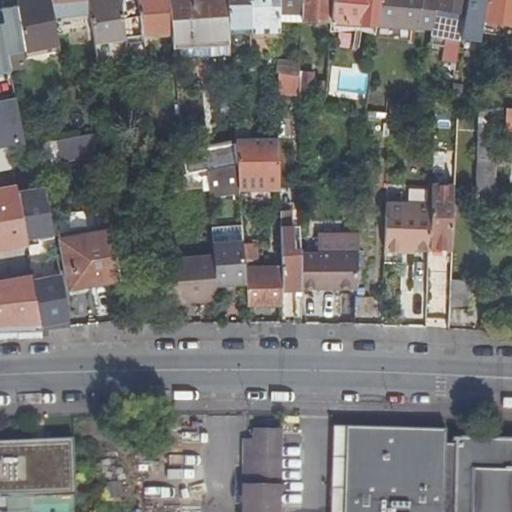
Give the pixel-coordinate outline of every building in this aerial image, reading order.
[(55,18),(51,0),(24,0),(18,1),(18,6),(22,25),(23,25),(27,51),(60,45),(56,27),(55,18)] [(51,0),(55,18),(89,12),(87,0),(51,0)] [(94,42),(125,37),(122,17),(119,0),(87,0),(89,12),(91,21),(94,42)] [(131,16),(134,35),(142,34),(137,0),(119,0),(122,17),(131,16)] [(137,0),(142,34),(171,32),(168,0),(137,0)] [(228,26),(226,0),(168,0),(171,32),(174,59),(230,56),(228,26)] [(244,26),(244,33),(251,33),(249,0),(226,0),(228,26),(238,26),(244,26)] [(249,0),(251,33),(278,32),(278,22),(278,0),(249,0)] [(301,0),(278,0),(278,22),(301,22),(301,0)] [(301,0),(301,22),(330,21),(332,3),(331,0),(301,0)] [(330,21),(377,24),(379,0),(331,0),(332,3),(330,21)] [(431,29),(436,0),(379,0),(377,24),(431,29)] [(447,39),(446,48),(444,60),(456,62),(462,29),(466,0),(436,0),(431,29),(430,36),(439,37),(447,39)] [(511,0),(466,0),(462,29),(469,30),(470,19),(511,24),(511,0)] [(18,6),(2,9),(5,24),(3,24),(8,54),(10,62),(11,69),(27,66),(26,59),(25,51),(25,49),(22,25),(18,6)] [(56,27),(91,21),(89,12),(55,18),(56,27)] [(8,54),(3,24),(0,24),(0,71),(11,69),(10,62),(8,54)] [(142,34),(134,35),(138,62),(146,61),(142,34)] [(438,46),(446,48),(447,39),(439,37),(438,46)] [(300,73),(300,64),(277,62),(277,72),(299,77),(300,73)] [(299,94),(299,77),(277,72),(278,96),(299,96),(299,94)] [(299,94),(311,95),(312,73),(300,73),(299,77),(299,94)] [(161,132),(155,94),(150,95),(155,133),(161,132)] [(325,96),(311,95),(299,94),(299,96),(299,110),(323,112),(325,96)] [(153,133),(155,133),(150,95),(146,95),(153,133)] [(25,143),(16,98),(0,100),(0,147),(10,146),(25,143)] [(511,108),(478,107),(475,209),(489,210),(491,128),(511,128),(511,108)] [(280,158),(279,136),(235,138),(237,158),(280,158)] [(0,169),(13,168),(10,146),(0,147),(0,169)] [(280,158),(237,158),(238,170),(238,181),(239,189),(280,188),(280,158)] [(184,175),(202,172),(199,162),(183,165),(184,175)] [(207,171),(208,183),(238,181),(238,170),(207,171)] [(0,244),(27,239),(25,231),(18,192),(16,184),(0,186),(0,244)] [(454,185),(431,185),(430,204),(429,247),(429,249),(451,250),(454,185)] [(37,237),(53,235),(44,187),(33,189),(18,192),(25,231),(36,229),(37,237)] [(280,211),(291,211),(291,198),(280,198),(280,211)] [(401,247),(429,247),(430,204),(386,202),(384,250),(401,251),(401,247)] [(113,241),(107,209),(91,212),(95,232),(59,238),(68,289),(120,280),(113,241)] [(291,211),(280,211),(281,277),(281,290),(301,290),(301,269),(295,269),(295,240),(291,240),(291,211)] [(242,227),(211,229),(213,262),(215,292),(230,291),(230,286),(245,285),(245,279),(242,227)] [(356,299),(358,263),(359,237),(318,235),(317,248),(301,248),(301,269),(301,290),(301,299),(356,299)] [(127,239),(113,241),(120,280),(121,290),(136,288),(127,239)] [(164,265),(166,303),(216,300),(215,292),(213,262),(164,265)] [(245,285),(245,286),(266,285),(268,314),(282,314),(281,290),(281,277),(245,279),(245,285)] [(0,323),(42,321),(35,284),(34,279),(0,284),(0,323)] [(73,338),(62,279),(35,284),(42,321),(45,340),(54,340),(73,338)] [(469,281),(451,280),(450,308),(468,309),(469,281)] [(247,316),(268,314),(266,285),(245,286),(247,316)] [(141,320),(136,288),(121,290),(127,320),(141,320)] [(323,511),(337,511),(339,428),(325,428),(323,511)] [(339,428),(337,511),(511,511),(511,438),(452,437),(452,445),(437,445),(438,430),(339,428)] [(272,511),(272,431),(246,431),(246,442),(237,441),(237,511),(272,511)] [(74,441),(0,444),(0,511),(7,511),(7,499),(75,496),(74,441)]
